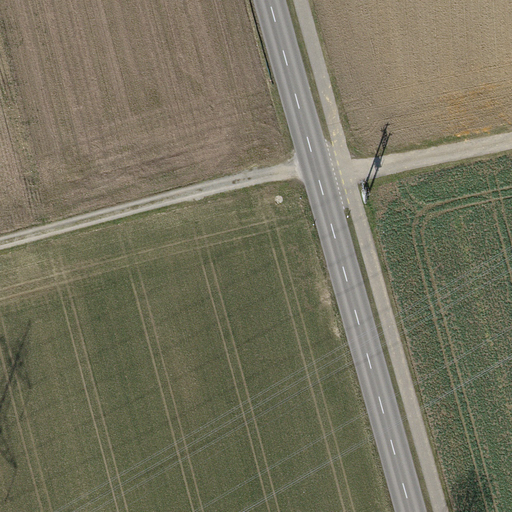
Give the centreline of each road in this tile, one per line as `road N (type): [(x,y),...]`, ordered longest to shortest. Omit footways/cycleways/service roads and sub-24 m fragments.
road 1 (tertiary): [(411,511),(270,0)]
road 2 (track): [(315,163),(0,243)]
road 3 (track): [(320,180),(511,138)]
